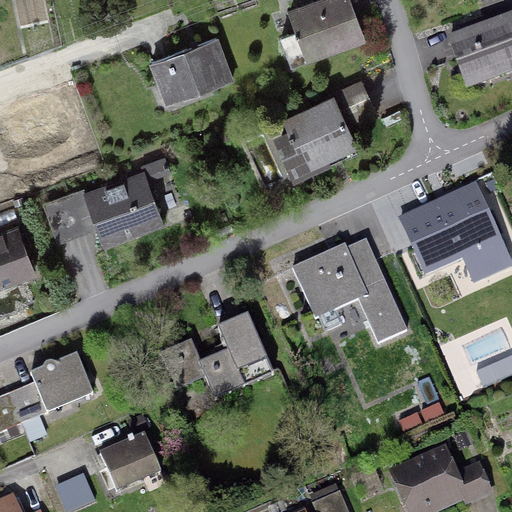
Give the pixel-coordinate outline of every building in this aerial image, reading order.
[(347,0),(321,0),(289,12),(306,59),(362,38),(347,0)] [(511,25),(510,20),(448,43),(463,81),(489,72),(491,79),(511,71),(511,25)] [(230,82),(215,39),(150,63),(166,106),(230,82)] [(344,125),(372,111),(360,84),(330,98),(331,100),(284,121),(291,136),(279,141),(281,145),(293,140),(305,167),(353,145),(344,125)] [(65,139),(51,101),(0,119),(0,136),(9,160),(65,139)] [(143,176),(85,198),(102,243),(160,222),(143,176)] [(510,267),(474,188),(399,222),(424,277),(473,255),(484,279),(510,267)] [(56,243),(87,232),(73,194),(42,205),(56,243)] [(0,234),(0,286),(32,274),(16,229),(0,234)] [(405,333),(365,242),(345,251),(343,247),(291,271),(314,321),(357,302),(376,346),(405,333)] [(272,376),(246,318),(216,332),(223,347),(208,354),(210,358),(198,363),(190,343),(159,357),(175,392),(204,379),(208,388),(209,387),(205,378),(226,369),(229,376),(235,374),(242,390),(272,376)] [(42,371),(41,371),(42,377),(31,382),(33,385),(8,396),(20,426),(92,396),(75,357),(54,366),(50,365),(46,365),(43,368),(42,371)] [(0,434),(20,426),(8,396),(0,399),(0,434)] [(128,444),(99,457),(117,497),(161,478),(143,438),(132,442),(131,440),(127,442),(128,444)] [(424,511),(426,511),(460,497),(463,504),(488,494),(477,468),(453,478),(442,452),(415,464),(412,466),(411,469),(393,477),(406,509),(421,502),(424,511)] [(0,511),(16,511),(11,500),(0,505),(0,511)]
